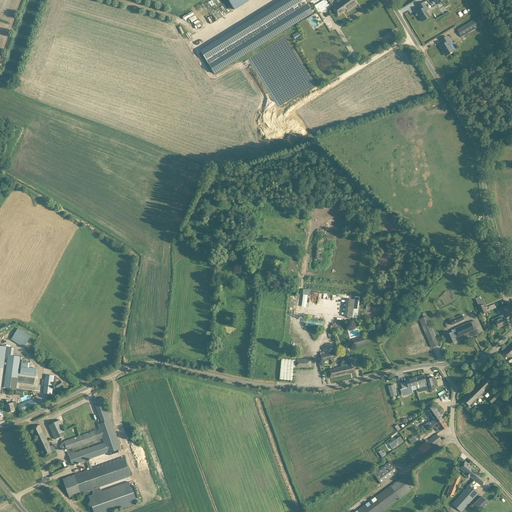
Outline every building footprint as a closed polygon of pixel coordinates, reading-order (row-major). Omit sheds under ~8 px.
[(212,0),(182,19),(193,36),(234,10),(250,0),(212,0)] [(282,0),(200,50),(215,74),(305,18),(313,13),(304,0),(282,0)] [(321,0),(319,0),(310,5),(319,18),(326,14),(323,10),(326,8),(321,0)] [(333,7),(338,15),(346,9),(348,11),(357,4),(354,0),(342,0),(338,4),(333,7)] [(422,21),(427,19),(430,17),(426,11),(428,10),(424,2),(423,2),(418,5),(421,10),(418,11),(421,16),(420,17),(422,21)] [(462,37),(480,26),(478,23),(483,21),(480,15),(457,30),(462,37)] [(491,21),(486,23),(491,31),(495,28),(491,21)] [(445,56),(453,51),(449,45),(451,44),(447,36),(441,40),(444,44),(441,45),(444,51),(443,51),(445,56)] [(355,299),(347,298),(345,316),(358,318),(360,296),(355,295),(355,299)] [(484,300),(477,303),(479,306),(478,307),(481,314),(486,312),(487,312),(485,308),(484,305),(485,304),(484,300)] [(505,318),(511,315),(508,308),(502,310),(505,318)] [(452,325),(464,319),(462,314),(450,320),(452,325)] [(506,324),(503,317),(502,315),(492,320),(494,324),(496,323),(497,324),(496,325),(497,327),(498,327),(498,328),(506,324)] [(430,326),(427,318),(420,320),(424,329),(430,326)] [(458,336),(477,328),(474,320),(455,329),(456,331),(453,333),(452,332),(446,335),(448,339),(450,343),(456,341),(454,336),(458,334),(458,336)] [(24,347),(31,336),(18,328),(11,340),(24,347)] [(367,335),(352,339),(354,346),(368,342),(367,335)] [(436,349),(431,337),(426,339),(428,344),(422,346),(425,353),(436,349)] [(4,387),(4,388),(7,388),(16,389),(17,382),(18,382),(34,384),(35,378),(18,376),(20,356),(13,355),(14,348),(6,347),(5,355),(8,355),(4,387)] [(324,352),(320,353),(320,355),(322,361),(327,359),(338,357),(337,351),(324,354),(324,352)] [(22,359),(21,372),(27,375),(35,376),(36,368),(29,367),(30,360),(22,359)] [(347,364),(341,365),(341,367),(342,367),(343,375),(355,372),(353,360),(349,361),(350,365),(347,366),(347,364)] [(341,367),(329,370),(330,378),(343,375),(342,367),(341,367)] [(52,395),(54,376),(46,375),(43,393),(52,395)] [(416,389),(418,388),(427,386),(426,383),(426,382),(424,375),(413,378),(416,389)] [(436,380),(435,377),(427,379),(429,389),(434,387),(443,385),(442,381),(440,378),(436,380)] [(469,406),(473,402),(492,383),(486,377),(463,399),(469,406)] [(412,390),(416,389),(413,378),(406,380),(407,383),(405,383),(405,382),(401,383),(402,389),(400,389),(401,393),(407,391),(408,393),(413,392),(412,390)] [(388,386),(391,397),(397,395),(394,384),(388,386)] [(492,404),(502,393),(498,389),(487,399),(492,404)] [(98,424),(99,429),(98,429),(80,436),(64,441),(64,442),(66,448),(67,450),(69,455),(72,465),(86,460),(89,459),(108,452),(109,455),(119,452),(118,449),(121,448),(117,438),(116,434),(116,433),(113,424),(111,420),(103,397),(94,401),(100,418),(98,419),(99,422),(98,422),(98,424)] [(35,398),(18,405),(19,408),(21,412),(38,406),(35,398)] [(17,407),(16,402),(9,403),(8,400),(5,400),(6,404),(8,412),(15,410),(14,408),(17,407)] [(429,421),(422,426),(422,427),(424,430),(431,425),(433,424),(433,425),(442,419),(433,405),(426,409),(433,419),(430,422),(429,421)] [(433,424),(431,425),(433,428),(435,427),(439,432),(441,431),(447,426),(442,419),(433,425),(433,424)] [(55,439),(66,434),(60,420),(48,425),(55,439)] [(50,446),(39,425),(31,428),(44,456),(53,452),(56,451),(53,445),(50,446)] [(410,439),(409,440),(412,444),(420,438),(417,434),(410,439)] [(415,461),(442,441),(437,434),(410,454),(415,461)] [(397,441),(390,446),(392,450),(404,442),(400,436),(396,439),(397,441)] [(85,471),(64,479),(70,497),(92,490),(93,494),(88,496),(94,511),(111,511),(137,503),(136,501),(139,500),(134,486),(131,487),(129,482),(101,492),(100,487),(131,476),(125,457),(92,468),(89,469),(85,471)] [(479,473),(465,461),(460,468),(466,473),(465,475),(468,479),(470,477),(474,480),(479,473)] [(391,469),(388,470),(390,476),(398,473),(394,464),(389,465),(391,469)] [(474,480),(469,485),(472,488),(477,482),(482,486),(487,480),(487,479),(485,477),(481,475),(479,473),(474,480)] [(455,475),(451,483),(457,485),(460,477),(455,475)] [(411,490),(402,477),(390,486),(354,511),(381,511),(395,501),(399,498),(411,490)] [(460,511),(461,511),(478,493),(472,488),(469,485),(468,484),(466,487),(467,488),(452,504),(460,511)] [(477,511),(480,511),(489,504),(482,496),(472,506),(477,511)]
